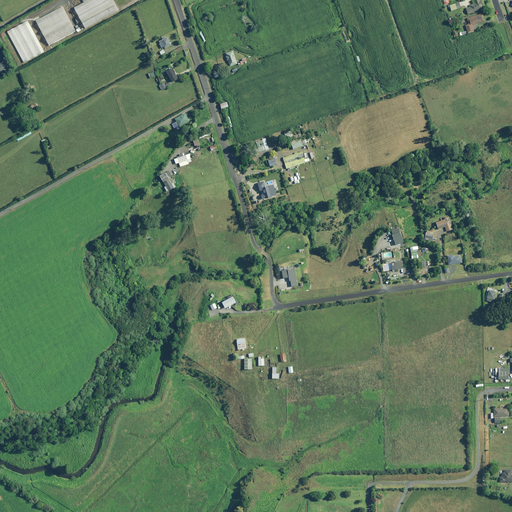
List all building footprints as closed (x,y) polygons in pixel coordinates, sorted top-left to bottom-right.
[(112,0),(88,0),(74,7),(85,28),(119,11),(112,0)] [(483,4),(481,0),(475,0),(473,1),(474,4),(470,5),(471,7),(466,9),(469,14),(483,8),(482,5),(483,4)] [(462,8),(460,2),(450,5),(451,11),(462,8)] [(63,6),(36,21),(50,45),(76,31),(63,6)] [(484,20),(482,14),(467,19),(468,22),(465,23),(468,32),(474,30),(472,25),(484,20)] [(29,20),(8,31),(24,62),(45,51),(29,20)] [(167,35),(159,40),(164,49),(172,44),(167,35)] [(233,50),(226,53),(231,66),(238,63),(233,50)] [(0,73),(9,69),(5,61),(0,63),(0,73)] [(173,68),(167,71),(173,82),(179,79),(173,68)] [(179,126),(190,121),(187,117),(186,113),(175,118),(177,122),(172,124),(174,129),(179,126)] [(291,130),(284,132),(286,138),(293,136),(291,130)] [(269,149),(266,138),(256,142),(259,152),(269,149)] [(292,145),(293,149),(306,145),(306,144),(308,143),(307,139),(292,145)] [(304,155),(303,151),(298,153),(298,152),(295,153),(295,154),(283,158),(287,169),(310,161),(309,158),(305,159),(304,157),(289,162),(288,160),(304,155)] [(193,161),(190,154),(174,159),(176,164),(179,163),(181,167),(189,164),(189,163),(193,161)] [(278,164),(276,158),(268,160),(270,166),(278,164)] [(169,178),(172,176),(169,171),(160,176),(163,181),(166,186),(164,187),(167,192),(174,188),(169,178)] [(266,187),(265,181),(257,183),(259,191),(262,191),(263,194),(261,195),(262,199),(277,195),(274,184),(266,187)] [(440,219),(441,220),(436,222),(439,229),(440,229),(441,232),(446,229),(447,232),(453,229),(451,223),(452,222),(450,217),(446,218),(445,217),(440,219)] [(404,243),(400,228),(392,230),(396,245),(404,243)] [(434,234),(426,233),(424,242),(427,242),(432,243),(434,234)] [(420,255),(418,246),(410,247),(412,258),(419,258),(419,256),(420,255)] [(454,256),(454,255),(447,256),(449,265),(463,263),(462,258),(460,258),(460,255),(454,256)] [(404,269),(403,262),(382,264),(383,271),(404,269)] [(284,269),(284,271),(282,271),(283,278),(289,277),(290,281),(291,281),(292,287),(298,286),(296,269),(289,270),(288,269),(284,269)] [(496,292),(489,290),(487,297),(489,298),(489,301),(493,302),(496,292)] [(230,297),(230,296),(228,297),(229,299),(222,302),(226,308),(237,302),(233,296),(230,297)] [(238,349),(239,349),(239,351),(241,350),(241,349),(243,349),(243,350),(245,350),(244,348),(247,348),(246,338),(237,339),(238,349)] [(252,369),(252,359),(245,359),(244,369),(252,369)] [(498,379),(508,380),(508,367),(503,367),(503,368),(499,368),(498,379)] [(508,409),(494,408),(494,418),(495,418),(495,423),(501,423),(501,416),(509,416),(509,412),(508,412),(508,409)] [(511,470),(504,470),(504,475),(500,475),(500,482),(511,481),(511,474),(511,470)]
